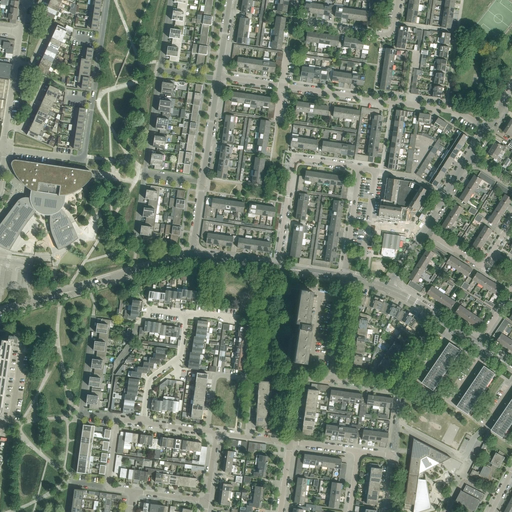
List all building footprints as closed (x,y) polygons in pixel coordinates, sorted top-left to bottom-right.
[(186,8),(186,0),(174,0),(174,2),(179,3),(178,7),(186,8)] [(11,1),(10,8),(17,9),(17,7),(18,7),(18,2),(11,1)] [(49,2),(47,6),(57,11),(59,7),(49,2)] [(210,15),(211,6),(205,5),(204,16),(197,15),(197,19),(212,21),(212,17),(209,17),(210,15)] [(275,11),(275,14),(281,15),(281,12),(286,12),(287,6),(278,5),(277,11),(275,11)] [(324,5),(322,15),(329,16),(329,13),(332,13),(333,11),(333,7),(333,5),(330,5),(330,6),(324,5)] [(333,7),(333,11),(336,12),(335,17),(341,18),(343,8),(336,7),(336,6),(333,5),(333,7)] [(57,11),(47,6),(45,11),(48,12),(46,16),(54,19),(55,16),(58,17),(59,13),(57,12),(57,11)] [(252,7),(242,6),(241,12),(246,13),(246,16),(252,17),(252,14),(251,13),(252,7)] [(184,17),(186,8),(178,7),(178,12),(173,11),(172,15),(184,17)] [(7,13),(6,18),(16,20),(17,9),(10,8),(8,8),(7,14),(7,13)] [(280,18),(281,15),(275,14),(274,17),(276,17),(275,23),(285,25),(286,18),(280,18)] [(183,26),(184,17),(172,15),(171,20),(176,21),(176,25),(184,26),(183,26)] [(240,18),(239,24),(249,25),(250,19),(251,20),(252,17),(246,16),(245,19),(240,18)] [(211,26),(212,21),(197,19),(196,23),(202,24),(201,35),(207,36),(208,27),(208,25),(211,26)] [(57,26),(55,30),(65,34),(67,30),(72,32),(73,28),(67,25),(65,29),(57,25),(57,26)] [(170,29),(169,33),(182,35),(182,30),(183,30),(184,26),(176,25),(175,29),(170,29)] [(55,30),(54,34),(64,38),(65,34),(55,30)] [(173,43),(181,44),(182,40),(181,40),(182,35),(169,33),(169,38),(174,38),(173,43)] [(54,34),(52,38),(62,42),(64,38),(54,34)] [(193,44),(192,49),(207,51),(208,47),(205,46),(205,45),(207,36),(201,35),(199,45),(193,44)] [(339,37),(332,36),(331,45),(337,46),(337,47),(340,48),(341,42),(338,42),(339,37)] [(6,53),(13,54),(14,47),(10,47),(11,43),(7,43),(8,39),(0,37),(0,45),(3,46),(2,49),(6,50),(5,53),(6,53)] [(344,43),(341,42),(340,48),(343,48),(343,47),(344,47),(349,48),(351,38),(345,37),(344,42),(344,43)] [(52,38),(50,42),(60,46),(62,42),(52,38)] [(50,42),(48,46),(58,51),(60,46),(50,42)] [(172,47),(167,46),(167,51),(179,53),(180,44),(181,44),(173,43),(172,47)] [(48,46),(46,50),(56,55),(58,51),(48,46)] [(207,55),(207,51),(192,49),(192,53),(198,54),(196,64),(196,65),(202,66),(202,65),(204,56),(204,55),(207,55)] [(46,50),(44,54),(54,59),(56,55),(46,50)] [(179,53),(167,51),(166,56),(171,56),(170,61),(165,60),(178,62),(179,53)] [(44,54),(42,58),(52,63),(54,59),(44,54)] [(42,58),(40,62),(50,67),(52,63),(42,58)] [(0,78),(9,80),(11,64),(0,62),(0,78)] [(40,62),(38,66),(49,71),(50,67),(40,62)] [(36,71),(46,75),(49,71),(38,66),(36,71)] [(330,76),(330,69),(327,69),(327,71),(321,70),(319,79),(326,80),(327,75),(330,76)] [(330,76),(329,80),(332,80),(332,81),(338,82),(339,72),(333,72),(334,70),(330,69),(330,76)] [(0,118),(1,120),(2,120),(3,119),(9,80),(0,78),(0,118)] [(188,92),(187,98),(200,100),(202,85),(196,84),(195,93),(188,92)] [(433,91),(442,93),(443,87),(434,86),(435,85),(430,84),(429,91),(433,91)] [(50,86),(48,90),(58,94),(60,90),(50,86)] [(56,98),(58,94),(48,90),(46,94),(56,98)] [(54,103),(56,98),(46,94),(44,98),(54,103)] [(44,98),(42,102),(52,107),(54,103),(44,98)] [(158,106),(159,106),(160,106),(171,108),(171,102),(172,99),(165,98),(164,101),(160,100),(159,100),(158,106)] [(198,115),(200,101),(200,100),(187,98),(186,104),(193,105),(191,114),(198,115)] [(50,111),(52,107),(42,102),(40,106),(50,111)] [(308,113),(308,116),(314,117),(314,114),(316,104),(309,104),(308,113)] [(328,106),(322,105),(320,115),(327,116),(326,117),(330,118),(330,112),(328,111),(328,106)] [(40,106),(38,110),(48,115),(50,111),(40,106)] [(160,106),(159,106),(158,106),(158,112),(162,112),(162,115),(171,117),(172,113),(170,113),(171,108),(160,106)] [(333,112),(330,112),(330,118),(333,118),(333,117),(339,118),(341,108),(334,107),(333,112)] [(46,119),(48,115),(38,110),(36,114),(46,119)] [(417,113),(416,118),(419,119),(419,122),(420,122),(419,124),(424,125),(425,114),(420,113),(417,113)] [(36,114),(35,118),(45,123),(46,119),(36,114)] [(196,130),(198,115),(191,114),(190,123),(184,122),(183,128),(196,130)] [(432,124),(434,117),(431,116),(431,115),(425,114),(424,125),(431,127),(432,124)] [(162,118),(157,118),(156,124),(168,125),(169,117),(162,116),(162,118)] [(434,117),(432,124),(438,128),(443,121),(438,118),(438,119),(434,117)] [(43,127),(45,123),(35,118),(33,122),(43,127)] [(224,128),(234,129),(234,123),(225,121),(224,128)] [(443,121),(438,128),(442,131),(443,131),(445,129),(447,130),(450,125),(443,121)] [(33,122),(31,126),(41,131),(43,127),(33,122)] [(156,124),(155,129),(160,130),(159,133),(168,134),(169,132),(167,131),(168,125),(156,124)] [(511,128),(507,125),(504,129),(503,131),(511,136),(511,135),(511,128)] [(41,131),(31,126),(29,131),(41,136),(39,135),(41,131)] [(193,144),(195,131),(196,130),(183,128),(182,134),(188,135),(187,143),(193,144)] [(223,134),(233,136),(234,129),(224,128),(223,134)] [(469,137),(461,132),(458,130),(457,132),(459,136),(458,137),(466,142),(469,137)] [(29,131),(27,135),(39,140),(41,136),(29,131)] [(223,134),(222,140),(223,141),(222,143),(227,144),(233,145),(233,142),(234,136),(233,136),(223,134)] [(458,137),(455,141),(463,146),(466,142),(458,137)] [(317,140),(310,139),(309,149),(315,150),(316,145),(319,145),(320,139),(317,139),(317,140)] [(321,151),(328,152),(329,142),(323,141),(323,140),(320,139),(319,145),(322,146),(321,151)] [(460,151),(463,146),(455,141),(452,146),(460,151)] [(493,144),(491,147),(500,153),(502,150),(504,151),(507,147),(503,145),(502,146),(496,142),(494,145),(493,144)] [(191,159),(193,144),(187,143),(186,152),(179,151),(178,157),(191,159)] [(221,146),(220,152),(230,154),(231,154),(232,148),(233,145),(227,144),(226,147),(221,146)] [(446,148),(450,150),(457,155),(460,151),(452,146),(449,144),(446,148)] [(500,158),(498,156),(500,153),(491,147),(489,151),(490,151),(488,154),(495,158),(494,160),(497,162),(500,158)] [(454,160),(457,155),(450,150),(449,152),(447,155),(454,160)] [(368,151),(367,156),(369,156),(368,162),(372,163),(373,157),(376,157),(377,152),(368,151)] [(441,158),(444,160),(451,164),(454,160),(447,155),(444,153),(441,158)] [(189,174),(191,159),(178,157),(177,163),(184,164),(183,173),(189,174)] [(506,162),(502,167),(505,168),(507,166),(508,163),(510,161),(511,160),(508,158),(506,162)] [(151,159),(150,165),(155,166),(154,169),(161,170),(162,167),(163,161),(151,159)] [(49,212),(51,212),(52,211),(53,210),(54,210),(55,209),(56,209),(57,209),(58,208),(59,208),(61,207),(61,204),(63,205),(63,202),(61,201),(62,196),(66,195),(69,194),(73,193),(76,192),(79,190),(82,188),(85,185),(87,183),(90,180),(92,177),(92,176),(92,175),(92,174),(92,173),(91,172),(90,171),(89,171),(16,160),(15,160),(14,160),(13,160),(13,161),(12,161),(12,162),(11,162),(11,163),(11,164),(11,165),(12,169),(14,172),(15,175),(17,178),(19,180),(21,183),(24,185),(27,188),(29,189),(32,191),(32,193),(30,193),(30,197),(32,197),(32,199),(33,200),(34,201),(35,202),(35,203),(36,204),(36,205),(36,206),(37,206),(37,207),(37,208),(37,209),(42,211),(44,212),(47,213),(47,212),(49,212)] [(448,169),(451,164),(444,160),(441,164),(448,169)] [(441,164),(438,168),(446,173),(448,169),(441,164)] [(443,178),(446,173),(438,168),(435,173),(443,178)] [(435,173),(432,178),(440,182),(443,178),(435,173)] [(475,175),(471,181),(479,185),(482,180),(483,179),(481,178),(478,176),(478,177),(475,175)] [(406,220),(408,210),(409,208),(413,210),(413,211),(414,211),(415,211),(416,210),(419,212),(431,193),(420,186),(414,182),(413,182),(387,178),(385,197),(384,200),(383,200),(382,199),(381,202),(379,216),(401,220),(406,220)] [(432,178),(429,183),(436,188),(440,182),(432,178)] [(471,181),(467,187),(475,191),(479,185),(471,181)] [(151,191),(146,190),(145,194),(158,196),(159,187),(147,185),(147,186),(152,186),(151,191)] [(467,187),(463,193),(471,198),(475,191),(467,187)] [(182,200),(182,199),(184,191),(178,190),(176,199),(170,198),(170,203),(184,205),(185,200),(182,200)] [(467,204),(471,198),(463,193),(459,199),(467,204)] [(149,204),(156,205),(158,196),(145,194),(145,199),(150,200),(149,204)] [(506,194),(505,195),(502,200),(509,204),(510,202),(511,199),(511,198),(510,197),(508,196),(506,194)] [(29,221),(30,218),(33,215),(35,213),(36,212),(36,211),(37,210),(37,209),(37,208),(37,207),(37,206),(36,206),(36,205),(36,204),(35,203),(35,202),(34,201),(33,200),(32,199),(31,199),(30,198),(29,198),(28,198),(27,198),(26,197),(25,198),(24,198),(23,198),(22,198),(21,198),(20,199),(19,199),(19,200),(18,201),(17,201),(17,202),(15,204),(0,224),(0,247),(2,248),(6,250),(9,251),(20,233),(22,231),(23,228),(25,226),(27,223),(29,221)] [(211,207),(211,208),(217,209),(219,199),(213,198),(213,199),(207,198),(206,203),(212,204),(211,207)] [(509,204),(502,200),(499,205),(506,210),(507,207),(508,207),(509,204)] [(174,217),(180,218),(181,210),(181,209),(184,209),(184,205),(170,203),(169,207),(175,208),(174,217)] [(143,208),(143,212),(155,214),(156,205),(149,204),(148,208),(143,208)] [(453,210),(460,214),(464,209),(456,204),(453,210)] [(506,210),(499,205),(495,211),(502,215),(504,213),(503,213),(506,210)] [(60,209),(59,208),(58,208),(57,209),(56,209),(55,209),(54,210),(53,210),(52,211),(51,212),(51,213),(50,213),(50,214),(50,215),(50,217),(50,219),(50,222),(50,226),(50,229),(51,233),(52,236),(58,250),(62,249),(65,247),(69,245),(72,243),(75,241),(78,238),(73,226),(72,224),(70,221),(68,218),(66,215),(64,213),(62,210),(61,210),(61,209),(60,209)] [(453,210),(449,216),(456,221),(460,214),(453,210)] [(502,215),(495,211),(492,216),(499,220),(501,217),(502,215)] [(143,212),(142,217),(147,218),(146,222),(154,223),(155,214),(143,212)] [(296,212),(295,219),(300,220),(300,223),(306,223),(307,221),(305,220),(306,214),(296,212)] [(445,222),(452,227),(456,221),(449,216),(445,222)] [(499,220),(492,216),(488,222),(495,226),(497,224),(499,220)] [(179,225),(180,218),(174,217),(172,226),(166,225),(166,229),(180,231),(181,227),(178,227),(179,225)] [(152,232),(154,223),(146,222),(146,226),(141,225),(140,230),(152,232)] [(452,227),(445,222),(441,228),(448,233),(452,227)] [(306,223),(300,223),(300,225),(294,225),(293,231),(303,232),(304,226),(306,227),(306,223)] [(491,233),(493,231),(485,226),(482,231),(489,236),(491,233)] [(379,227),(378,235),(384,236),(381,256),(395,258),(396,255),(396,250),(399,250),(401,241),(405,241),(407,231),(380,228),(379,227)] [(176,245),(176,244),(177,237),(177,235),(180,236),(180,231),(166,229),(165,234),(171,234),(170,243),(170,244),(176,245)] [(152,237),(152,232),(140,230),(140,235),(144,235),(144,240),(139,239),(152,241),(153,237),(152,237)] [(482,231),(478,236),(486,241),(487,239),(489,236),(482,231)] [(233,237),(227,236),(225,246),(231,247),(232,242),(235,242),(236,236),(233,235),(233,237)] [(237,248),(243,249),(245,239),(239,238),(239,236),(236,236),(235,242),(238,243),(237,248)] [(486,241),(478,236),(475,242),(482,246),(484,243),(486,241)] [(475,242),(471,247),(478,251),(479,252),(480,250),(482,246),(475,242)] [(431,259),(435,254),(433,252),(431,251),(428,249),(424,255),(431,259)] [(420,261),(428,265),(431,259),(424,255),(420,261)] [(451,257),(447,263),(452,267),(457,259),(454,258),(454,257),(451,256),(451,257)] [(457,259),(452,267),(458,270),(462,263),(460,261),(460,262),(457,259)] [(416,267),(424,271),(428,265),(420,261),(416,267)] [(462,263),(458,270),(463,274),(468,267),(464,264),(462,263)] [(412,273),(420,278),(424,271),(416,267),(412,273)] [(468,267),(463,274),(468,277),(473,270),(471,268),(470,268),(468,267)] [(473,280),(478,283),(483,276),(480,274),(478,272),(473,280)] [(411,280),(413,282),(416,283),(420,278),(412,273),(409,279),(411,280)] [(486,278),(483,276),(478,283),(484,287),(488,279),(486,278)] [(490,281),(488,279),(484,287),(489,290),(494,283),(490,281)] [(299,329),(298,340),(294,362),(305,364),(310,325),(310,322),(311,322),(312,317),(307,317),(311,292),(315,292),(316,287),(286,282),(284,294),(290,295),(291,289),(300,290),(301,290),(296,323),(295,323),(294,328),(299,329)] [(497,285),(494,283),(489,290),(495,294),(499,286),(497,285)] [(432,286),(427,293),(433,297),(438,290),(432,286)] [(495,294),(500,297),(503,292),(504,290),(504,289),(504,290),(501,288),(501,287),(499,286),(495,294)] [(438,290),(433,297),(439,301),(444,294),(438,290)] [(148,301),(153,302),(155,292),(146,291),(145,297),(148,297),(148,301)] [(363,307),(367,308),(370,298),(366,297),(367,294),(361,293),(358,304),(363,305),(363,307)] [(444,294),(439,301),(445,305),(450,298),(444,294)] [(142,307),(143,301),(138,301),(139,298),(133,297),(132,305),(142,307)] [(374,299),(370,298),(367,308),(371,309),(371,308),(376,309),(379,299),(374,297),(374,299)] [(450,298),(445,305),(451,309),(456,302),(450,298)] [(380,312),(384,314),(387,304),(384,303),(385,301),(379,299),(376,309),(380,311),(380,312)] [(391,306),(387,304),(384,314),(387,315),(388,314),(392,316),(397,306),(392,304),(391,306)] [(462,317),(466,309),(461,305),(456,313),(462,317)] [(396,320),(399,321),(404,313),(401,311),(402,309),(397,306),(392,316),(396,318),(396,320)] [(462,317),(467,321),(472,313),(466,309),(462,317)] [(129,310),(127,319),(136,320),(136,317),(140,318),(141,312),(131,310),(129,310)] [(356,323),(367,324),(368,320),(369,320),(369,316),(360,313),(359,318),(356,318),(356,323)] [(403,322),(407,325),(413,315),(409,313),(407,315),(404,313),(399,321),(403,323),(403,322)] [(473,325),(478,317),(472,313),(467,321),(473,325)] [(418,318),(413,315),(407,325),(411,328),(411,329),(415,331),(420,323),(417,321),(418,318)] [(480,327),(484,321),(478,317),(473,325),(479,329),(480,327)] [(198,320),(197,326),(207,328),(208,319),(201,318),(201,321),(198,320)] [(96,328),(109,329),(108,329),(109,321),(110,320),(97,319),(102,320),(102,324),(97,323),(96,328)] [(144,328),(140,327),(139,334),(143,335),(144,332),(149,332),(150,322),(145,321),(144,328)] [(358,329),(357,332),(367,334),(367,329),(366,329),(367,324),(356,323),(355,328),(358,329)] [(170,337),(179,338),(180,328),(172,326),(170,337)] [(99,337),(108,338),(107,338),(108,329),(109,330),(109,329),(96,328),(96,332),(95,332),(100,333),(100,337),(99,337)] [(395,338),(404,343),(406,345),(409,340),(407,339),(409,336),(401,330),(398,334),(399,334),(397,338),(396,337),(395,338)] [(353,340),(353,341),(364,343),(365,340),(365,338),(366,338),(367,334),(357,332),(357,336),(354,336),(353,340)] [(508,338),(502,334),(501,334),(500,337),(498,339),(497,341),(500,342),(503,345),(508,338)] [(4,336),(4,340),(2,340),(0,350),(0,415),(1,416),(12,342),(13,342),(16,342),(16,337),(14,337),(14,336),(9,335),(9,337),(5,336),(4,336)] [(94,345),(94,346),(107,347),(106,347),(107,340),(107,338),(108,339),(108,338),(99,337),(100,337),(99,340),(99,342),(94,341),(94,345)] [(404,343),(395,338),(394,340),(393,341),(394,342),(391,346),(401,352),(404,348),(402,346),(404,343)] [(503,345),(509,349),(511,344),(511,340),(508,338),(503,345)] [(364,348),(364,343),(353,341),(352,347),(355,347),(354,351),(364,352),(365,348),(364,348)] [(461,350),(450,342),(441,356),(451,363),(454,359),(455,360),(458,354),(457,354),(460,350),(461,351),(461,350)] [(96,355),(106,356),(105,356),(106,349),(110,349),(110,348),(107,347),(94,346),(93,350),(98,351),(97,355),(96,355)] [(398,357),(401,352),(391,346),(389,350),(388,349),(385,353),(393,358),(396,355),(398,357)] [(351,354),(350,359),(362,361),(362,356),(364,356),(364,352),(354,351),(354,355),(351,354)] [(393,358),(385,353),(383,357),(384,357),(381,361),(390,368),(393,363),(391,362),(393,358)] [(91,363),(104,365),(103,365),(105,356),(106,356),(96,355),(97,355),(97,359),(92,359),(91,363)] [(441,356),(438,360),(431,369),(442,376),(444,372),(445,373),(449,368),(448,367),(451,363),(452,364),(451,363),(441,356)] [(361,366),(362,361),(350,359),(350,365),(352,365),(352,369),(362,370),(362,366),(361,366)] [(390,368),(381,361),(378,365),(377,365),(376,372),(383,373),(384,372),(385,371),(387,372),(390,368)] [(94,373),(103,374),(102,374),(103,365),(104,365),(91,363),(91,368),(95,369),(95,373),(94,373)] [(475,379),(486,386),(488,382),(489,383),(493,378),(492,377),(494,373),(496,374),(484,366),(475,379)] [(431,369),(431,370),(422,383),(434,391),(434,390),(433,390),(435,386),(436,386),(440,381),(439,381),(442,377),(443,377),(442,376),(431,369)] [(89,381),(102,383),(101,383),(102,374),(103,374),(94,373),(95,373),(94,377),(89,377),(90,377),(89,381)] [(466,393),(476,400),(479,396),(480,397),(484,391),(483,391),(485,387),(486,387),(485,386),(486,386),(475,379),(466,393)] [(91,390),(91,391),(101,392),(100,392),(101,383),(102,383),(89,381),(88,386),(88,385),(88,386),(93,386),(92,391),(91,390)] [(86,399),(100,401),(99,401),(100,392),(101,392),(91,391),(92,391),(92,395),(87,394),(87,395),(87,399),(86,399)] [(355,393),(354,403),(361,404),(361,403),(363,404),(364,398),(361,397),(362,394),(355,393)] [(457,407),(468,414),(467,413),(470,409),(471,410),(474,405),(473,404),(476,400),(477,401),(476,400),(466,393),(457,407)] [(366,405),(373,406),(374,396),(368,395),(367,398),(364,398),(363,404),(366,404),(366,405)] [(178,410),(181,411),(182,400),(179,400),(180,398),(174,398),(172,411),(178,412),(178,410)] [(85,408),(98,410),(97,409),(99,401),(100,401),(86,399),(86,403),(86,404),(91,404),(90,409),(85,408)] [(157,401),(150,399),(150,400),(148,409),(151,410),(156,411),(157,401)] [(500,417),(511,424),(511,423),(511,421),(511,404),(510,403),(500,417)] [(122,413),(131,414),(131,412),(133,412),(134,406),(124,405),(122,413)] [(351,428),(349,438),(356,439),(356,437),(359,437),(359,438),(361,426),(361,424),(361,421),(362,417),(359,416),(357,426),(351,425),(351,428)] [(491,430),(503,438),(502,437),(504,433),(505,433),(509,428),(508,428),(511,424),(500,417),(491,430)] [(361,426),(359,438),(359,437),(362,438),(362,440),(368,440),(369,431),(363,430),(364,426),(361,426)] [(126,432),(125,436),(125,439),(124,441),(124,442),(124,445),(124,446),(131,447),(132,442),(133,434),(126,433),(126,432)] [(151,449),(155,449),(157,439),(152,439),(153,436),(152,436),(152,437),(146,436),(145,444),(149,445),(148,448),(151,449)] [(157,439),(155,449),(154,458),(159,459),(160,450),(162,450),(162,447),(166,447),(168,439),(161,438),(161,437),(160,440),(157,439)] [(425,472),(451,458),(414,438),(405,509),(414,510),(413,511),(420,511),(432,508),(425,472)] [(169,447),(173,448),(174,440),(168,439),(166,447),(166,451),(169,451),(169,447)] [(174,440),(173,448),(173,452),(179,453),(180,449),(181,440),(174,440)] [(186,454),(188,441),(181,440),(180,449),(179,453),(186,454)] [(189,450),(194,451),(195,442),(188,441),(186,454),(189,454),(189,450)] [(195,442),(194,451),(193,455),(196,455),(196,451),(200,452),(201,449),(201,446),(202,443),(201,443),(195,442)] [(225,457),(225,458),(236,459),(233,458),(233,455),(237,455),(237,452),(226,451),(225,456),(224,456),(224,457),(225,457)] [(503,456),(505,454),(500,451),(498,454),(497,453),(494,458),(495,459),(501,462),(502,463),(505,457),(503,456)] [(256,455),(256,458),(255,461),(255,462),(266,463),(267,463),(267,462),(267,456),(256,455)] [(493,464),(491,467),(497,470),(498,467),(500,468),(501,465),(502,463),(501,462),(495,459),(494,458),(492,461),(491,463),(493,464)] [(371,467),(370,472),(381,473),(382,469),(378,468),(378,464),(371,463),(371,467)] [(224,464),(223,471),(233,472),(234,473),(235,469),(231,469),(232,465),(224,464)] [(120,477),(127,478),(128,469),(128,465),(125,465),(125,469),(121,468),(120,471),(120,474),(119,477),(120,477)] [(470,475),(489,485),(492,479),(494,475),(497,470),(491,467),(487,465),(486,467),(485,468),(486,469),(485,470),(483,474),(481,472),(478,471),(478,472),(473,469),(470,475)] [(132,470),(128,469),(127,478),(133,479),(134,470),(135,466),(132,466),(132,470)] [(140,479),(141,471),(142,467),(139,467),(138,470),(134,470),(133,479),(140,479)] [(145,471),(141,471),(140,479),(146,480),(146,481),(147,481),(148,475),(152,475),(152,469),(146,468),(145,471)] [(162,482),(163,474),(163,470),(159,470),(152,469),(152,475),(156,476),(155,482),(162,482)] [(257,472),(254,472),(253,477),(257,478),(257,476),(265,477),(265,470),(258,469),(257,472)] [(169,483),(170,475),(170,471),(163,470),(163,474),(162,482),(169,483)] [(182,485),(189,486),(190,478),(191,474),(190,474),(190,478),(186,477),(186,474),(184,473),(183,477),(182,485)] [(192,478),(193,474),(191,474),(190,478),(189,486),(195,487),(195,488),(196,481),(197,481),(197,480),(196,480),(197,479),(192,478)] [(220,490),(231,492),(231,491),(232,485),(228,484),(221,483),(220,488),(220,490)] [(482,501),(486,495),(466,485),(463,491),(461,490),(455,502),(456,502),(465,506),(463,510),(466,511),(472,511),(473,511),(475,511),(480,503),(481,504),(482,501)] [(255,489),(254,493),(262,494),(263,487),(252,486),(252,488),(255,489)] [(82,499),(83,490),(74,489),(73,498),(82,499)] [(231,499),(231,494),(231,492),(220,490),(219,497),(227,498),(231,499)] [(112,499),(121,501),(122,495),(101,493),(100,492),(99,497),(99,498),(105,499),(104,508),(110,509),(112,499)] [(219,497),(218,504),(229,505),(230,505),(230,502),(227,501),(227,498),(219,497)] [(81,508),(82,499),(73,498),(72,507),(81,508)] [(240,507),(240,510),(252,511),(253,506),(260,508),(261,502),(262,501),(261,501),(250,499),(253,500),(253,503),(250,503),(249,506),(246,506),(246,508),(240,507)] [(143,511),(149,511),(151,504),(144,503),(143,511)]
